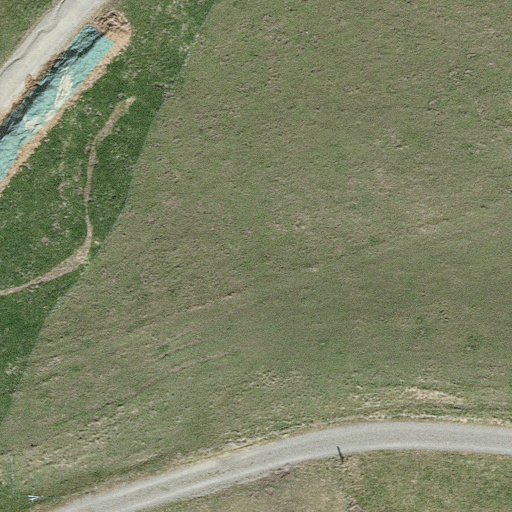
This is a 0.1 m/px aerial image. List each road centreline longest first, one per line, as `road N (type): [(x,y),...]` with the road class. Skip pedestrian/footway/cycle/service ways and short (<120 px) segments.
road 1 (track): [(95,511),(393,435),(511,446)]
road 2 (track): [(90,0),(0,108)]
